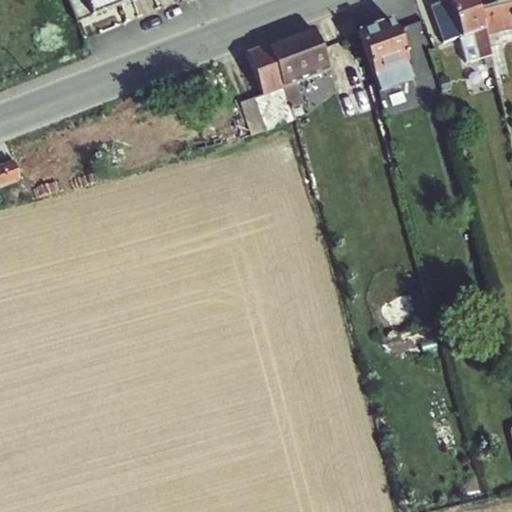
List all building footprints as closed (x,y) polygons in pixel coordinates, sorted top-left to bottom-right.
[(65,0),(75,24),(90,18),(82,0),(65,0)] [(82,0),(90,18),(120,6),(117,0),(82,0)] [(460,39),(446,0),(428,7),(441,44),(458,39),(464,64),(476,62),(489,120),(503,118),(494,78),(506,76),(500,52),(505,45),(511,42),(511,26),(484,32),(460,39)] [(460,39),(484,32),(472,0),(445,0),(446,0),(460,39)] [(511,0),(472,0),(484,32),(511,26),(511,0)] [(372,79),(404,67),(408,66),(391,20),(356,33),(372,79)] [(265,47),(282,90),(282,91),(296,86),(326,74),(311,28),(265,47)] [(282,90),(265,47),(243,55),(260,97),(282,90)] [(404,67),(372,79),(378,94),(410,82),(404,67)] [(282,91),(289,108),(303,105),(296,86),(282,91)] [(282,90),(260,97),(251,100),(257,117),(244,122),(249,138),(294,122),(289,108),(282,91),(282,90)] [(113,145),(102,148),(107,168),(118,165),(113,145)] [(10,162),(0,165),(0,189),(19,181),(10,162)]
